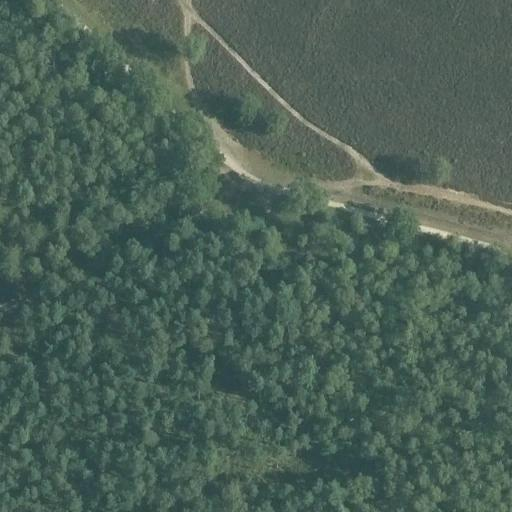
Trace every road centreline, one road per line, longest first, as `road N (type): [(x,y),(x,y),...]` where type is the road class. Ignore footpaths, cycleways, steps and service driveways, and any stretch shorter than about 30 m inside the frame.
road 1 (track): [(511,242),(263,173),(70,0)]
road 2 (track): [(257,183),(356,511)]
road 3 (track): [(0,307),(257,183),(263,173)]
